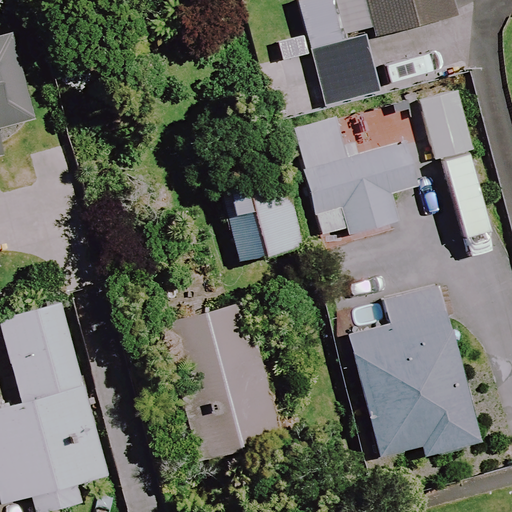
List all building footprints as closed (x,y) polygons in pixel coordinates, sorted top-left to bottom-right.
[(356,0),(366,39),(448,19),(443,0),(356,0)] [(0,141),(10,139),(8,132),(29,127),(8,40),(0,41),(0,141)] [(452,96),(415,103),(427,163),(464,156),(452,96)] [(296,170),(310,238),(339,233),(340,240),(389,230),(382,195),(406,190),(397,148),(296,170)] [(276,159),(211,175),(233,265),(298,249),(276,159)] [(468,445),(428,292),(380,305),(386,329),(340,341),(371,459),(412,448),(415,459),(468,445)] [(0,507),(36,498),(40,511),(59,511),(75,508),(70,489),(101,480),(53,306),(0,320),(0,352),(14,404),(0,407),(0,507)] [(270,442),(235,309),(160,328),(194,462),(270,442)]
